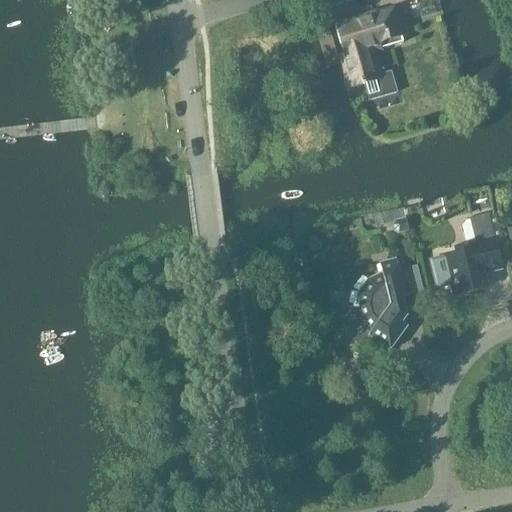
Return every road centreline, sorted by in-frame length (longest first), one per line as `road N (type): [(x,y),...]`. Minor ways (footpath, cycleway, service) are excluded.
road 1 (residential): [(252,511),(177,21)]
road 2 (residential): [(441,505),(441,403),(451,376),(470,350),(511,326)]
